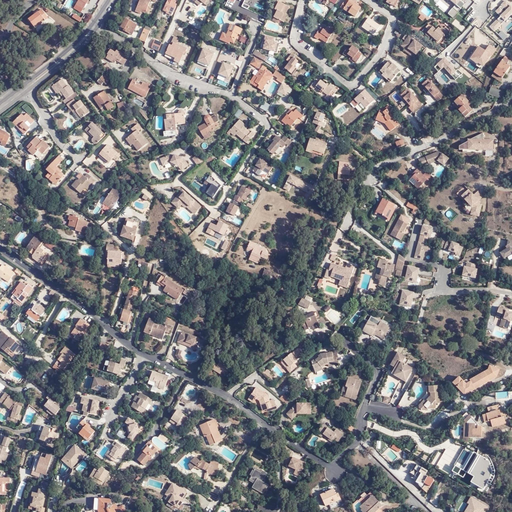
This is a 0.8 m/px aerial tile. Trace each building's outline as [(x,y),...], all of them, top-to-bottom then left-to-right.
[(77,0),(74,4),(81,9),(86,0),(77,0)] [(157,0),(140,0),(134,12),(139,14),(140,13),(144,14),(144,13),(147,14),(150,8),(147,7),(150,0),(151,0),(156,2),(157,0)] [(175,0),(168,0),(163,11),(170,16),(175,9),(176,9),(178,6),(173,3),(175,0)] [(345,0),(341,6),(347,10),(352,13),(356,16),(362,7),(350,0),(345,0)] [(460,0),(439,0),(437,4),(453,18),(465,4),(460,0)] [(494,31),(511,15),(511,5),(507,0),(506,0),(495,10),(500,16),(489,26),(494,31)] [(279,2),(274,9),(276,11),(273,15),(272,16),(277,20),(282,13),(284,14),(289,8),(279,2)] [(425,6),(421,11),(429,17),(433,12),(425,6)] [(42,19),(44,21),(47,19),(40,10),(27,20),(32,26),(42,19)] [(80,21),(82,18),(74,13),(72,17),(80,21)] [(286,16),(284,14),(282,13),(277,20),(281,22),(286,16)] [(381,24),(368,16),(362,25),(374,33),(381,24)] [(136,24),(125,18),(120,27),(123,29),(122,30),(130,34),(136,24)] [(35,29),(44,21),(42,19),(32,26),(35,29)] [(447,33),(445,30),(441,26),(437,30),(429,22),(426,25),(429,28),(425,32),(430,37),(433,34),(435,36),(434,38),(439,42),(441,39),(442,40),(446,37),(444,35),(447,33)] [(334,28),(327,23),(323,27),(321,26),(315,34),(318,36),(320,34),(327,39),(334,28)] [(227,35),(224,41),(229,44),(230,42),(234,43),(236,39),(238,40),(243,30),(230,25),(227,32),(224,31),(223,34),(227,35)] [(145,42),(150,32),(144,29),(139,39),(145,42)] [(498,34),(503,41),(508,37),(503,30),(498,34)] [(422,46),(406,34),(403,39),(405,41),(402,46),(407,50),(408,49),(416,54),(422,46)] [(277,38),(267,35),(267,39),(271,40),(268,51),(278,53),(281,43),(276,41),(277,38)] [(159,51),(163,43),(155,40),(152,48),(159,51)] [(176,43),(171,40),(167,48),(172,51),(171,54),(180,58),(182,54),(183,55),(187,47),(177,42),(176,43)] [(354,57),(358,60),(363,53),(359,50),(360,49),(353,44),(350,47),(348,45),(343,51),(347,54),(349,52),(352,54),(354,56),(354,57)] [(490,44),(486,49),(478,45),(470,60),(484,68),(496,47),(490,44)] [(172,51),(167,48),(164,55),(178,62),(180,58),(171,54),(172,51)] [(116,54),(111,51),(108,54),(109,55),(107,59),(114,64),(116,62),(124,66),(128,59),(117,52),(116,54)] [(210,75),(215,63),(210,61),(211,58),(216,60),(218,56),(206,51),(201,63),(204,64),(202,69),(206,71),(205,74),(210,75)] [(298,60),(292,55),(287,62),(290,64),(285,69),(293,75),(297,70),(293,67),(298,60)] [(447,71),(455,80),(461,75),(446,57),(431,69),(442,82),(444,80),(440,76),(447,71)] [(507,65),(510,61),(504,58),(492,77),(500,82),(510,67),(507,65)] [(263,65),(256,60),(253,65),(259,70),(263,65)] [(216,78),(224,81),(226,76),(229,78),(235,66),(223,61),(216,78)] [(385,75),(393,81),(400,72),(397,70),(398,68),(393,64),(391,65),(388,63),(380,73),(384,77),(385,75)] [(250,83),(254,86),(256,84),(259,86),(257,87),(262,91),(269,81),(271,82),(274,76),(267,71),(265,73),(261,70),(256,77),(255,76),(250,83)] [(112,81),(107,74),(98,83),(102,86),(104,84),(107,86),(112,81)] [(444,96),(425,74),(418,80),(438,102),(444,96)] [(67,104),(75,98),(74,95),(76,93),(71,85),(70,86),(64,78),(55,85),(60,92),(62,91),(65,95),(67,99),(65,100),(67,104)] [(317,83),(314,80),(309,87),(312,90),(313,89),(320,94),(322,92),(327,95),(334,87),(329,84),(327,87),(319,81),(317,83)] [(146,98),(152,86),(147,84),(147,85),(143,83),(141,87),(136,84),(136,83),(133,81),(128,90),(146,98)] [(282,85),(278,92),(287,96),(291,89),(282,85)] [(401,92),(411,112),(422,107),(412,87),(401,92)] [(491,89),(489,95),(504,99),(505,93),(491,88),(491,89)] [(361,103),(366,109),(375,102),(365,92),(351,103),(355,108),(359,105),(361,103)] [(105,107),(107,110),(108,112),(114,108),(104,93),(94,100),(101,110),(105,107)] [(463,94),(455,102),(461,108),(459,110),(466,117),(473,111),(467,104),(469,102),(463,94)] [(78,103),(75,98),(67,104),(75,113),(78,111),(83,118),(90,112),(82,100),(78,103)] [(461,108),(455,102),(452,104),(458,110),(459,110),(461,108)] [(30,115),(34,111),(26,103),(22,107),(30,115)] [(234,115),(239,118),(243,111),(239,108),(234,115)] [(399,127),(391,116),(394,113),(389,108),(386,110),(387,112),(384,114),(379,113),(376,121),(386,126),(392,132),(399,127)] [(147,121),(148,120),(140,110),(139,111),(147,121)] [(299,118),(301,119),(302,121),(304,118),(303,116),(305,114),(302,112),(300,114),(295,110),(293,114),(291,115),(289,118),(287,117),(282,122),(287,126),(288,125),(291,127),(291,126),(299,118)] [(312,122),(318,125),(315,131),(322,134),(324,129),(323,128),(326,122),(323,121),(326,114),(318,110),(312,122)] [(185,125),(184,113),(183,113),(183,112),(181,112),(179,115),(167,117),(168,121),(165,121),(166,133),(164,133),(164,137),(177,136),(176,125),(185,125)] [(20,126),(18,128),(24,135),(31,129),(25,123),(28,120),(31,124),(34,122),(27,113),(24,116),(22,114),(15,121),(20,126)] [(217,122),(219,121),(217,115),(211,119),(210,116),(209,116),(208,115),(207,115),(206,115),(206,116),(205,116),(205,117),(204,118),(204,119),(204,120),(206,122),(198,127),(202,136),(209,132),(214,130),(213,129),(219,125),(217,122)] [(293,128),(301,119),(299,118),(291,126),(293,128)] [(232,131),(236,135),(247,144),(250,140),(252,141),(256,136),(251,132),(249,135),(246,132),(248,129),(239,122),(232,131)] [(94,138),(93,140),(92,142),(95,145),(98,144),(105,136),(92,124),(85,132),(87,134),(89,133),(94,138)] [(134,145),(133,145),(139,152),(147,145),(138,133),(141,130),(138,126),(131,131),(134,134),(129,138),(134,145)] [(0,141),(3,143),(2,145),(5,147),(10,138),(7,133),(0,129),(0,141)] [(492,151),(492,140),(482,140),(482,134),(477,137),(477,140),(469,140),(467,140),(467,142),(458,147),(458,151),(462,151),(462,153),(472,153),(472,151),(492,151)] [(285,143),(281,139),(276,135),(273,138),(275,140),(273,143),(267,150),(270,152),(273,154),(280,145),(282,147),(285,143)] [(42,155),(43,154),(47,149),(49,147),(41,139),(40,140),(35,136),(25,148),(33,155),(38,150),(42,155)] [(290,141),(284,136),(281,139),(285,143),(288,145),(290,141)] [(308,150),(324,154),(327,145),(310,140),(308,150)] [(405,147),(402,141),(396,144),(399,150),(405,147)] [(120,158),(108,146),(99,156),(109,165),(113,160),(116,162),(120,158)] [(439,151),(419,160),(421,164),(428,161),(429,164),(438,160),(444,164),(448,159),(439,151)] [(193,159),(199,165),(204,159),(198,153),(193,159)] [(175,158),(172,156),(162,160),(165,166),(173,163),(180,166),(183,171),(190,166),(186,161),(183,160),(183,159),(176,156),(175,158)] [(211,157),(206,162),(210,166),(215,161),(211,157)] [(261,168),(263,170),(269,174),(273,167),(270,165),(270,164),(263,159),(262,160),(261,158),(253,171),(257,174),(261,168)] [(57,167),(61,163),(56,159),(47,171),(53,175),(52,177),(58,183),(64,176),(61,173),(60,174),(57,171),(59,169),(57,167)] [(340,162),(339,177),(345,177),(345,178),(351,178),(352,168),(350,168),(350,163),(340,162)] [(422,177),(416,171),(411,176),(413,178),(409,182),(417,190),(427,181),(429,183),(432,180),(426,173),(422,177)] [(292,185),(308,192),(311,183),(290,174),(283,189),(289,191),(292,185)] [(92,182),(93,184),(95,181),(87,175),(86,178),(84,176),(79,182),(77,181),(76,181),(71,186),(80,194),(85,189),(86,189),(92,182)] [(212,198),(223,185),(210,175),(204,183),(208,186),(204,191),(212,198)] [(234,200),(244,204),(251,189),(240,185),(234,200)] [(112,209),(122,194),(113,188),(103,203),(112,209)] [(468,190),(462,196),(473,208),(472,215),(480,216),(482,205),(478,202),(479,201),(474,195),(468,190)] [(478,191),(474,195),(479,201),(484,197),(478,191)] [(203,207),(186,193),(182,198),(180,196),(174,203),(180,208),(183,204),(186,202),(198,213),(203,207)] [(388,219),(394,205),(383,200),(376,213),(388,219)] [(197,214),(198,213),(186,202),(183,204),(187,208),(188,207),(197,214)] [(236,215),(240,206),(230,202),(226,211),(236,215)] [(77,215),(73,214),(73,216),(70,215),(68,219),(70,220),(68,225),(76,227),(75,230),(88,233),(90,223),(88,223),(88,222),(80,219),(80,218),(76,217),(77,215)] [(134,240),(139,222),(127,219),(121,236),(134,240)] [(403,232),(408,224),(400,219),(391,234),(401,240),(405,234),(403,232)] [(224,237),(229,227),(220,223),(218,228),(212,225),(210,230),(224,237)] [(425,251),(430,252),(432,244),(429,243),(433,226),(422,224),(414,257),(423,259),(425,251)] [(215,238),(217,233),(210,230),(207,234),(215,238)] [(43,241),(36,236),(29,247),(33,250),(31,253),(34,255),(33,257),(42,263),(46,257),(42,254),(44,251),(39,247),(43,241)] [(463,246),(459,245),(460,242),(444,239),(442,250),(462,253),(463,246)] [(56,244),(50,240),(46,244),(52,248),(56,244)] [(256,246),(256,244),(251,241),(247,248),(253,251),(251,254),(249,259),(252,261),(254,258),(260,262),(262,256),(267,259),(270,254),(267,252),(267,251),(256,246)] [(511,241),(508,241),(507,246),(505,247),(506,250),(503,252),(506,257),(510,255),(511,255),(511,241)] [(115,252),(115,249),(115,245),(108,245),(108,252),(109,252),(109,256),(109,265),(119,265),(119,264),(122,264),(122,252),(118,252),(115,252)] [(390,260),(384,258),(382,265),(384,265),(383,268),(380,267),(377,278),(382,279),(380,283),(386,285),(389,276),(391,277),(392,271),(394,271),(396,264),(393,263),(392,265),(391,267),(388,265),(388,263),(390,260)] [(334,272),(332,276),(332,277),(341,281),(340,285),(348,288),(355,266),(347,263),(345,269),(343,268),(339,267),(332,264),(330,271),(334,272)] [(407,265),(405,281),(418,283),(419,267),(407,265)] [(465,265),(461,278),(475,281),(478,268),(465,265)] [(15,275),(9,271),(6,269),(3,267),(0,270),(0,277),(4,280),(9,284),(15,275)] [(265,271),(261,277),(272,281),(273,278),(274,279),(276,276),(269,272),(269,270),(266,269),(265,271)] [(184,290),(162,277),(158,283),(165,287),(163,291),(178,299),(184,290)] [(33,287),(25,281),(24,283),(21,281),(13,292),(14,293),(11,297),(20,304),(26,297),(25,296),(33,287)] [(186,288),(183,293),(190,297),(193,293),(186,288)] [(411,307),(415,292),(403,289),(399,305),(411,307)] [(129,295),(125,304),(132,306),(135,297),(129,295)] [(48,308),(42,303),(40,304),(38,302),(35,305),(34,304),(28,311),(38,319),(41,315),(42,316),(48,308)] [(342,314),(333,307),(326,316),(338,325),(342,319),(340,317),(342,314)] [(508,329),(511,317),(511,312),(509,311),(509,310),(500,307),(496,316),(504,318),(503,320),(502,320),(500,326),(508,329)] [(130,311),(124,308),(120,320),(128,322),(132,312),(130,311)] [(313,328),(320,326),(316,319),(320,318),(317,313),(305,318),(304,317),(300,318),(304,327),(307,325),(309,329),(313,327),(313,328)] [(87,321),(77,315),(73,323),(75,324),(71,331),(75,333),(74,336),(79,338),(82,332),(81,331),(87,321)] [(163,331),(165,332),(169,333),(172,327),(166,325),(165,327),(160,325),(161,323),(150,319),(144,332),(151,335),(153,333),(161,336),(163,331)] [(383,327),(384,324),(380,322),(377,327),(368,322),(363,333),(371,337),(372,335),(373,332),(376,333),(375,335),(384,338),(388,330),(383,327)] [(191,344),(195,346),(199,340),(191,335),(181,331),(177,341),(183,343),(184,340),(191,344)] [(0,337),(0,346),(3,348),(9,354),(12,351),(15,353),(22,345),(13,338),(13,339),(4,332),(0,337)] [(193,349),(195,346),(191,344),(184,340),(183,343),(187,345),(193,349)] [(61,353),(67,344),(65,342),(59,350),(61,353)] [(101,342),(98,351),(107,353),(109,345),(101,342)] [(76,350),(67,344),(61,353),(59,357),(57,361),(61,364),(68,368),(70,365),(67,362),(76,350)] [(290,373),(298,367),(295,363),(297,361),(297,360),(302,355),(303,352),(301,350),(298,350),(292,354),(291,354),(284,359),(290,366),(287,368),(290,373)] [(335,362),(339,362),(338,357),(334,357),(334,351),(321,353),(319,355),(320,356),(315,360),(315,359),(312,360),(315,368),(323,365),(324,367),(326,364),(327,363),(329,363),(329,366),(335,365),(335,362)] [(406,380),(416,362),(405,357),(406,356),(398,352),(391,365),(395,367),(393,372),(406,380)] [(120,367),(122,367),(124,368),(127,359),(121,357),(119,364),(118,366),(114,365),(115,363),(107,360),(105,365),(109,366),(108,371),(120,375),(121,371),(119,369),(120,367)] [(281,361),(287,368),(290,366),(284,359),(281,361)] [(0,371),(7,376),(12,370),(0,361),(0,371)] [(231,370),(218,362),(217,365),(213,363),(210,369),(214,371),(215,369),(223,374),(221,376),(226,378),(231,370)] [(464,394),(487,383),(500,371),(493,363),(482,372),(474,376),(467,382),(460,375),(459,376),(453,381),(455,384),(464,394)] [(37,376),(43,370),(39,366),(33,373),(37,376)] [(271,372),(267,369),(265,372),(263,371),(262,373),(274,383),(277,379),(270,373),(271,372)] [(154,382),(153,385),(161,388),(165,377),(147,370),(146,374),(148,375),(147,379),(154,382)] [(143,381),(153,385),(154,382),(147,379),(148,375),(146,374),(143,381)] [(349,387),(346,395),(357,399),(362,381),(350,377),(347,386),(349,387)] [(107,386),(109,387),(110,383),(95,378),(92,388),(105,393),(107,386)] [(168,389),(173,382),(169,380),(164,386),(168,389)] [(440,402),(439,384),(428,385),(428,391),(430,392),(430,396),(426,393),(422,398),(425,401),(426,399),(429,400),(425,404),(421,402),(418,406),(422,409),(427,410),(429,408),(434,408),(436,406),(436,402),(440,402)] [(267,408),(268,410),(273,409),(271,400),(266,401),(264,394),(252,389),(247,398),(251,400),(252,399),(255,401),(257,409),(262,408),(267,408)] [(136,401),(135,400),(132,405),(142,411),(144,407),(145,407),(152,398),(141,392),(139,395),(136,401)] [(16,405),(17,402),(13,400),(13,399),(5,393),(0,399),(0,402),(13,411),(12,414),(11,418),(15,419),(18,420),(22,407),(16,405)] [(57,399),(50,394),(45,398),(49,400),(43,407),(55,416),(60,410),(53,404),(57,399)] [(280,400),(288,404),(291,398),(283,394),(280,400)] [(85,412),(89,413),(96,415),(98,409),(99,409),(100,403),(84,398),(82,404),(85,405),(83,411),(85,412)] [(287,413),(291,418),(295,415),(305,415),(305,413),(309,413),(309,405),(295,405),(296,408),(292,408),(287,413)] [(494,428),(507,424),(505,418),(503,418),(502,412),(504,411),(502,405),(489,408),(490,414),(488,415),(490,422),(492,421),(494,428)] [(182,414),(175,409),(172,415),(170,417),(173,419),(176,422),(174,425),(179,428),(184,422),(178,418),(180,416),(182,414)] [(182,414),(180,416),(178,418),(184,422),(185,420),(187,417),(182,414)] [(484,439),(484,431),(482,430),(478,425),(479,423),(471,414),(466,419),(464,437),(484,439)] [(131,425),(133,430),(128,436),(133,440),(140,430),(137,422),(129,417),(126,421),(131,425)] [(220,440),(212,419),(197,424),(201,436),(203,436),(207,444),(220,440)] [(97,432),(84,421),(77,430),(90,442),(92,439),(92,438),(97,432)] [(322,435),(333,442),(334,441),(338,443),(343,435),(333,427),(330,431),(322,425),(317,431),(322,435)] [(51,428),(45,426),(45,430),(41,429),(38,438),(50,442),(52,437),(57,438),(59,433),(57,433),(58,429),(54,427),(53,432),(50,431),(51,428)] [(11,437),(5,435),(4,440),(1,439),(0,442),(0,443),(0,444),(0,461),(5,463),(9,451),(5,450),(7,446),(8,446),(11,437)] [(332,444),(333,442),(322,435),(322,436),(332,444)] [(119,455),(121,456),(126,448),(115,440),(113,444),(113,445),(110,448),(113,451),(109,456),(115,460),(119,455)] [(153,448),(145,440),(134,452),(136,455),(133,458),(139,464),(153,448)] [(399,452),(401,449),(392,442),(389,446),(399,452)] [(81,452),(74,446),(73,445),(72,445),(71,444),(70,445),(68,445),(67,446),(66,447),(65,448),(61,460),(70,467),(79,457),(81,459),(86,453),(83,450),(81,452)] [(471,466),(469,480),(478,485),(480,470),(475,468),(476,461),(487,463),(488,458),(470,452),(468,465),(471,466)] [(52,455),(47,453),(46,457),(41,455),(40,458),(36,458),(32,468),(47,473),(52,455)] [(293,474),(299,476),(304,463),(296,460),(297,458),(291,455),(287,465),(295,468),(293,474)] [(203,473),(206,473),(212,475),(215,463),(208,461),(207,463),(204,463),(199,458),(197,460),(193,456),(188,460),(189,463),(186,466),(189,470),(192,467),(196,469),(198,468),(202,470),(204,471),(203,473)] [(423,487),(426,483),(430,486),(435,480),(426,473),(428,471),(417,462),(407,474),(423,487)] [(263,489),(269,481),(267,479),(273,471),(269,469),(270,468),(267,466),(265,468),(263,466),(262,469),(256,465),(250,473),(256,477),(253,482),(263,489)] [(98,469),(97,468),(95,467),(91,473),(103,481),(106,477),(110,480),(114,474),(101,466),(98,469)] [(0,495),(2,496),(2,493),(4,482),(10,483),(10,479),(0,477),(0,495)] [(180,508),(185,500),(183,499),(188,492),(175,484),(171,489),(176,493),(169,501),(180,508)] [(211,486),(205,494),(213,500),(218,492),(211,486)] [(41,506),(42,506),(43,496),(42,495),(44,488),(38,487),(37,493),(32,491),(31,497),(33,497),(31,505),(33,506),(32,508),(39,510),(40,510),(41,506)] [(362,505),(364,508),(365,510),(364,511),(374,511),(378,510),(377,507),(384,502),(375,489),(371,492),(368,488),(364,491),(366,493),(360,498),(364,504),(362,505)] [(167,500),(169,501),(176,493),(171,489),(167,494),(170,496),(167,500)] [(328,502),(324,504),(329,510),(332,508),(334,511),(335,511),(343,507),(341,504),(339,506),(337,503),(342,500),(339,496),(336,498),(332,492),(325,498),(328,502)] [(485,511),(489,506),(472,496),(461,511),(485,511)] [(99,501),(98,501),(97,505),(96,511),(112,511),(110,506),(107,500),(101,500),(99,501)]
